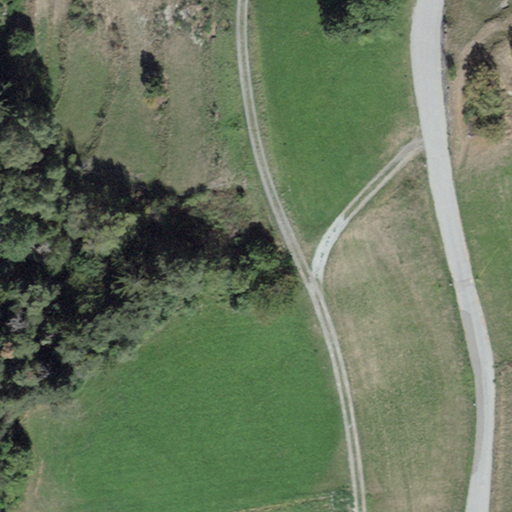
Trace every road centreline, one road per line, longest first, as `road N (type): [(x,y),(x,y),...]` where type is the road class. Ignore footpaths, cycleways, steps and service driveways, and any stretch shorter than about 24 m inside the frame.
road 1 (track): [(359,511),(328,328),(251,150),(240,0)]
road 2 (tertiary): [(432,0),(426,67),(434,133),(483,359),(475,511)]
road 3 (track): [(434,133),(333,230),(310,287)]
